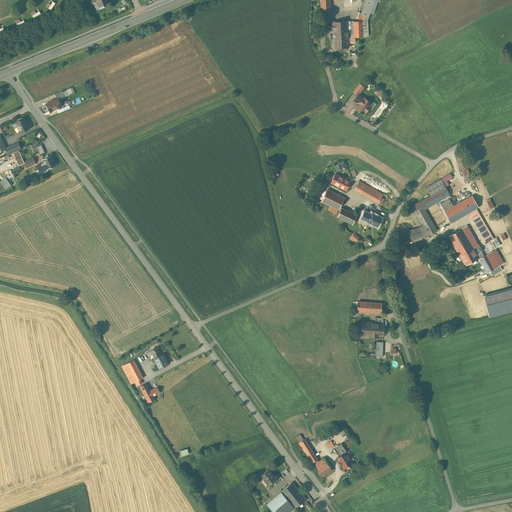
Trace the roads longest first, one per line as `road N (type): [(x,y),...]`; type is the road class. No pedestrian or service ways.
road 1 (tertiary): [(192,327),(8,72)]
road 2 (unclassified): [(457,510),(384,280),(383,247)]
road 3 (tertiary): [(326,511),(192,327)]
road 4 (unclassified): [(383,247),(192,327)]
road 5 (unclassified): [(383,247),(402,202),(432,164),(458,145),(511,128)]
road 6 (secondary): [(8,72),(141,17)]
